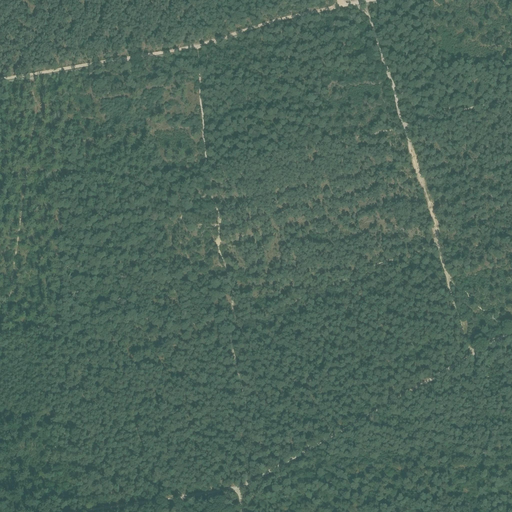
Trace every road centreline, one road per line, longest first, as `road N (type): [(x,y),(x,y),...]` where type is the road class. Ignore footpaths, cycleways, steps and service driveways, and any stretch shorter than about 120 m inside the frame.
road 1 (track): [(375,0),(180,49),(0,79)]
road 2 (track): [(236,487),(511,331)]
road 3 (track): [(75,511),(236,487)]
